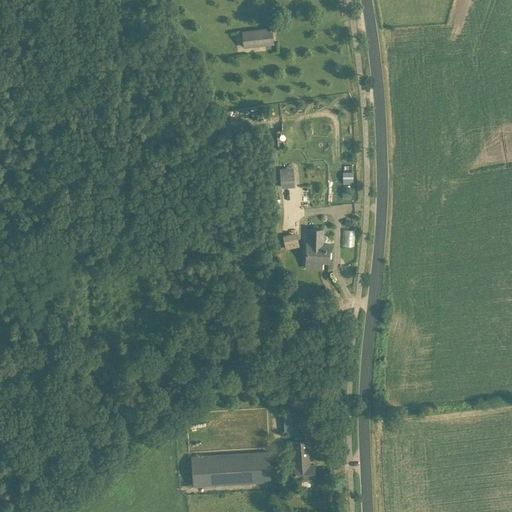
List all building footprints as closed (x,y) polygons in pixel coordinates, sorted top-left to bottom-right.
[(245,47),(275,43),(273,27),(243,31),(245,47)] [(281,187),(285,186),(295,185),(293,167),(280,168),(280,171),(281,187)] [(353,172),(343,172),(343,181),(353,181),(353,172)] [(322,260),(328,260),(329,260),(330,248),(323,248),(323,243),(322,243),(323,229),(309,229),(308,242),(306,242),(305,267),(314,268),(322,268),(322,260)] [(341,245),(353,245),(354,229),(342,229),(341,245)] [(283,238),(284,243),(298,240),(297,235),(283,238)] [(285,393),(292,397),(294,393),(287,389),(285,393)] [(295,413),(284,413),(285,432),(295,431),(295,413)] [(315,478),(314,466),(314,464),(309,464),(309,459),(308,440),(294,441),(295,466),(294,466),(295,480),(315,478)] [(269,450),(191,456),(193,486),(272,481),(269,450)]
